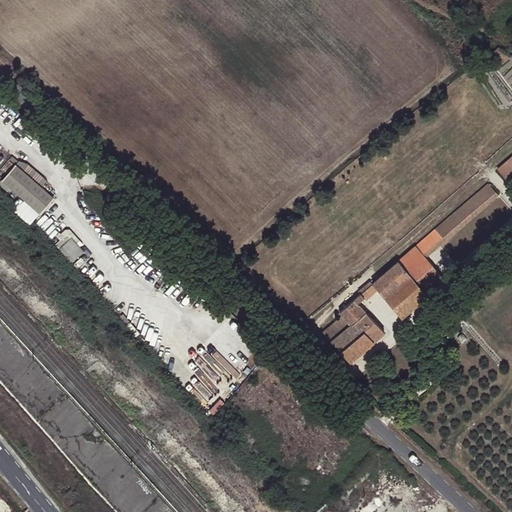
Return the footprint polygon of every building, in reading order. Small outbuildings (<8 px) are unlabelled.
[(511,83),(499,73),(492,81),(511,96),(511,83)] [(511,175),(511,156),(497,169),(507,181),(511,175)] [(0,179),(9,187),(39,213),(53,198),(41,188),(37,184),(43,178),(27,164),(18,161),(15,165),(0,178),(0,179)] [(47,181),(43,178),(37,184),(41,188),(47,181)] [(0,185),(6,191),(9,187),(0,179),(0,185)] [(487,184),(415,246),(424,255),(496,193),(487,184)] [(53,237),(57,241),(53,245),(70,262),(81,252),(76,247),(80,244),(76,241),(66,231),(63,231),(58,235),(56,233),(53,237)] [(424,255),(415,246),(398,261),(426,294),(444,280),(424,255)] [(426,294),(398,261),(372,283),(362,292),(367,297),(377,289),(400,316),(426,294)] [(362,292),(372,283),(369,280),(357,291),(360,294),(362,292)] [(363,297),(360,294),(338,312),(341,316),(324,332),(349,360),(383,332),(357,303),(363,297)] [(466,315),(457,305),(450,312),(458,321),(466,315)]
